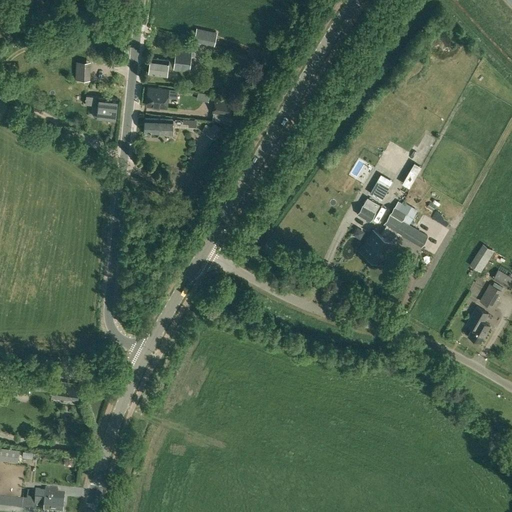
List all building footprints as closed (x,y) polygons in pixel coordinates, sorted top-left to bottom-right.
[(217,32),(197,28),(194,41),(214,45),(217,32)] [(149,74),(167,76),(168,68),(189,71),(191,52),(176,50),(175,61),(169,60),(151,58),(149,74)] [(76,61),(76,79),(91,80),(91,62),(76,61)] [(169,89),(169,91),(148,88),(146,106),(167,108),(168,97),(177,98),(178,90),(169,89)] [(97,118),(116,120),(118,99),(99,97),(87,96),(86,104),(98,105),(97,118)] [(228,123),(230,115),(232,101),(217,98),(212,120),(228,123)] [(172,133),(173,120),(145,118),(144,131),(172,133)] [(206,124),(204,128),(202,131),(216,140),(222,127),(213,123),(210,127),(206,124)] [(382,200),(388,190),(376,183),(370,193),(377,197),(382,200)] [(367,197),(364,204),(358,214),(370,222),(376,211),(380,204),(367,197)] [(403,221),(400,225),(397,231),(390,227),(389,228),(390,228),(384,237),(385,237),(372,258),(384,265),(390,255),(391,255),(398,244),(391,240),(396,231),(421,246),(428,236),(409,225),(418,210),(402,201),(398,208),(407,214),(402,221),(403,221)] [(430,202),(427,206),(433,210),(436,206),(430,202)] [(372,258),(385,237),(384,237),(390,228),(389,228),(390,227),(397,231),(400,225),(403,221),(402,221),(407,214),(398,208),(395,207),(384,224),(386,225),(381,235),(373,230),(361,251),(372,258)] [(493,278),(505,286),(510,288),(511,285),(511,277),(498,270),(493,278)] [(501,290),(492,285),(490,283),(480,301),(491,307),(501,290)] [(466,324),(472,328),(468,335),(470,336),(470,337),(474,340),(475,339),(480,342),(490,324),(484,321),(488,313),(477,306),(469,319),(466,324)] [(54,388),(53,394),(64,396),(64,397),(77,399),(79,384),(51,380),(51,376),(22,374),(21,386),(54,388)] [(10,449),(9,461),(18,462),(19,450),(10,449)] [(31,501),(64,504),(65,494),(58,493),(59,491),(46,489),(45,496),(36,495),(36,496),(31,495),(31,501)] [(44,511),(63,511),(64,504),(31,501),(28,501),(11,498),(10,504),(10,508),(35,511),(36,507),(44,508),(44,511)]
